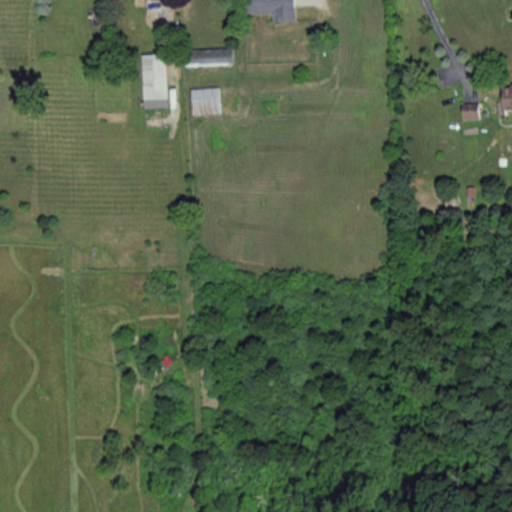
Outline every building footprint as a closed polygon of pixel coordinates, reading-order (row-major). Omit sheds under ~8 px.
[(292,0),(244,0),(244,15),(271,14),(271,22),(293,22),(292,0)] [(186,49),(186,66),(230,66),(230,49),(186,49)] [(164,54),(141,54),(141,108),(164,108),(164,54)] [(498,112),(511,110),(511,84),(496,86),(498,112)] [(189,88),(189,114),(219,114),(219,88),(189,88)]
